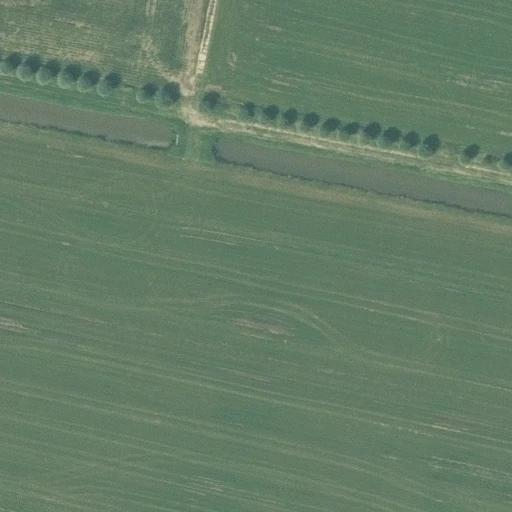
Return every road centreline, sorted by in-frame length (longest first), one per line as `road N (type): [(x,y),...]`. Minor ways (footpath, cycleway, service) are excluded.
road 1 (track): [(511,186),(0,82)]
road 2 (track): [(210,0),(184,117)]
